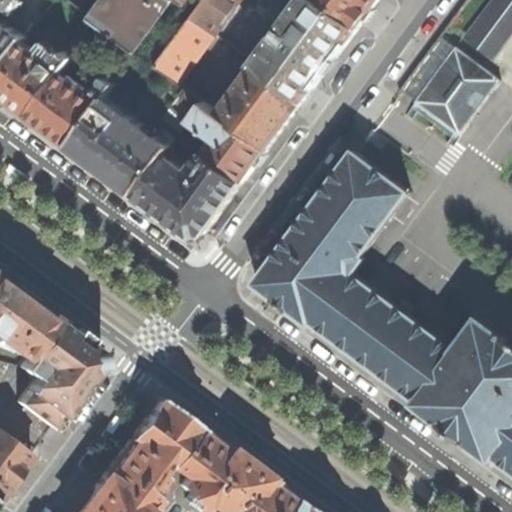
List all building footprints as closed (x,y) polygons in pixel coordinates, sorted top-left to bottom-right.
[(0,0),(0,71),(24,39),(27,35),(2,17),(0,17),(0,4),(1,3),(5,6),(15,5),(18,0),(0,0)] [(140,51),(182,81),(217,34),(193,16),(196,12),(179,0),(117,0),(101,22),(129,43),(140,51)] [(179,0),(196,12),(193,16),(217,34),(242,0),(179,0)] [(329,68),(361,25),(326,0),(304,0),(257,64),(305,100),(329,68)] [(379,0),(326,0),(361,25),(379,0)] [(511,0),(492,0),(465,38),(492,59),(511,32),(511,0)] [(401,89),(462,133),(471,122),(470,120),(501,80),(443,35),(401,89)] [(0,89),(10,97),(32,113),(64,69),(75,55),(66,49),(56,63),(24,39),(0,71),(0,89)] [(51,128),(72,143),(108,95),(140,51),(129,43),(109,74),(110,76),(102,87),(102,89),(99,94),(64,69),(32,113),(51,128)] [(288,123),(305,100),(257,64),(221,111),(270,147),(288,123)] [(104,167),(136,190),(167,152),(173,143),(108,95),(72,143),(104,167)] [(258,163),(270,147),(221,111),(206,99),(193,116),(210,130),(216,130),(217,139),(208,151),(245,180),(258,163)] [(511,340),(481,317),(457,348),(411,313),(418,303),(407,295),(399,305),(356,272),(366,257),(364,254),(411,190),(357,148),(260,279),(262,281),(260,283),(313,322),(315,320),(420,398),(418,401),(493,457),(495,454),(511,467),(511,340)] [(164,212),(193,234),(206,232),(245,180),(208,151),(206,150),(191,170),(167,152),(136,190),(164,212)] [(16,288),(0,276),(0,338),(23,356),(54,316),(16,288)] [(76,333),(54,316),(23,356),(18,364),(35,376),(17,399),(51,425),(79,389),(98,363),(96,347),(76,333)] [(137,428),(113,459),(152,489),(163,474),(159,470),(166,461),(173,466),(201,426),(161,396),(137,428)] [(226,445),(201,426),(173,466),(183,473),(177,481),(190,490),(187,494),(196,501),(193,504),(200,509),(207,500),(241,456),(226,445)] [(0,493),(25,462),(31,453),(0,430),(0,493)] [(268,476),(241,456),(207,500),(222,511),(220,511),(280,511),(293,495),(268,476)] [(103,473),(93,486),(128,511),(144,511),(146,510),(149,511),(150,511),(155,507),(151,504),(158,494),(152,489),(113,459),(103,473)] [(77,508),(73,511),(128,511),(93,486),(77,508)] [(316,511),(307,505),(293,495),(280,511),(316,511)]
